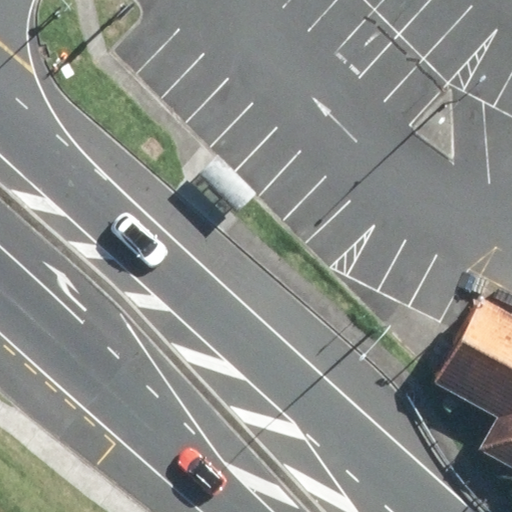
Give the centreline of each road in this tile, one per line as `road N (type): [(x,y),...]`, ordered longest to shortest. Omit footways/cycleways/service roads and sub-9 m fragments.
road 1 (primary): [(0,105),(231,310),(421,511)]
road 2 (primary): [(257,511),(0,267)]
